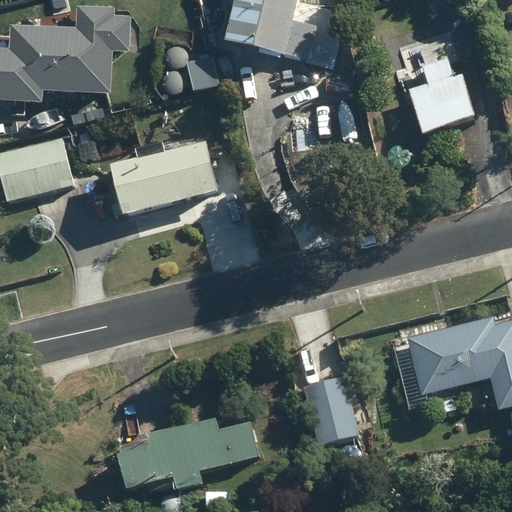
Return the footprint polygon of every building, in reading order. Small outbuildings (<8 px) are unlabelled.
[(248,0),(234,59),(293,74),(295,64),(312,68),(320,35),(302,31),(307,10),(326,15),(339,0),(248,0)] [(0,56),(0,112),(50,115),(50,103),(116,106),(118,60),(135,61),(136,24),(119,23),(119,14),(80,12),(79,35),(14,32),(13,57),(0,56)] [(172,76),(173,77),(173,78),(172,78),(171,78),(170,79),(169,80),(168,80),(167,81),(166,82),(166,83),(165,84),(165,85),(164,86),(164,88),(164,89),(164,90),(164,91),(164,92),(164,93),(165,94),(165,95),(166,96),(166,97),(167,98),(168,99),(169,100),(170,101),(171,101),(172,102),(173,102),(174,102),(175,102),(177,102),(178,102),(179,102),(180,102),(181,102),(182,101),(183,101),(184,100),(185,99),(186,98),(187,97),(187,96),(188,95),(188,94),(189,93),(189,92),(189,91),(189,90),(189,88),(189,87),(188,86),(188,85),(188,84),(187,83),(186,82),(186,81),(185,80),(184,79),(183,79),(182,78),(182,77),(183,77),(184,76),(185,76),(186,75),(187,74),(188,73),(189,72),(189,71),(190,70),(190,69),(191,68),(191,67),(191,65),(191,64),(191,63),(191,62),(191,61),(191,60),(190,58),(190,57),(189,56),(189,55),(188,54),(187,54),(186,53),(186,52),(185,52),(184,51),(182,51),(181,50),(180,50),(179,50),(178,50),(177,50),(176,51),(175,51),(174,51),(173,52),(172,53),(171,53),(170,54),(169,55),(168,56),(168,57),(167,58),(167,59),(167,60),(167,61),(167,62),(166,63),(166,65),(166,66),(166,67),(167,68),(167,70),(167,71),(168,72),(169,73),(169,74),(170,75),(171,75),(172,76)] [(191,71),(200,99),(225,92),(216,64),(191,71)] [(431,150),(484,134),(470,87),(459,90),(454,71),(429,78),(434,96),(416,101),(431,150)] [(211,143),(214,154),(228,149),(225,139),(211,143)] [(65,145),(0,161),(0,165),(12,212),(78,194),(65,145)] [(82,149),(86,168),(101,165),(97,146),(82,149)] [(132,231),(226,206),(212,154),(169,165),(167,154),(142,161),(145,171),(117,180),(132,231)] [(118,171),(116,161),(107,162),(109,173),(118,171)] [(497,328),(413,348),(427,407),(498,390),(505,422),(511,420),(511,330),(498,334),(497,328)] [(310,398),(324,457),(364,448),(349,388),(310,398)] [(206,484),(265,466),(255,435),(225,444),(223,435),(159,454),(161,463),(126,474),(136,506),(180,492),(183,504),(210,496),(206,484)] [(264,491),(265,506),(274,506),(273,491),(264,491)]
